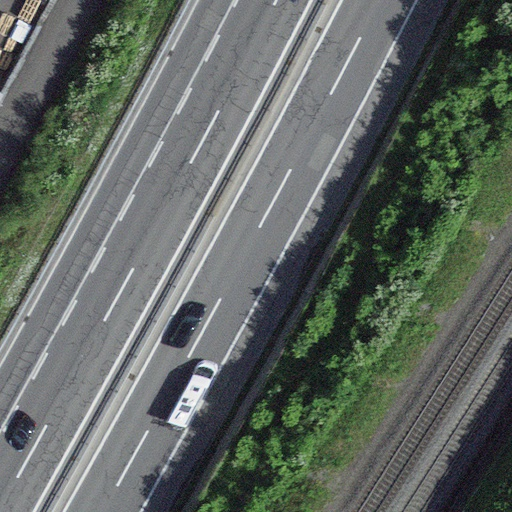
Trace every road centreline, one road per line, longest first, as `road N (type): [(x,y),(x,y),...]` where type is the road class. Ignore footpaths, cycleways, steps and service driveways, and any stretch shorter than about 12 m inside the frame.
road 1 (motorway): [(104,511),(381,0)]
road 2 (motorway): [(275,0),(0,507)]
